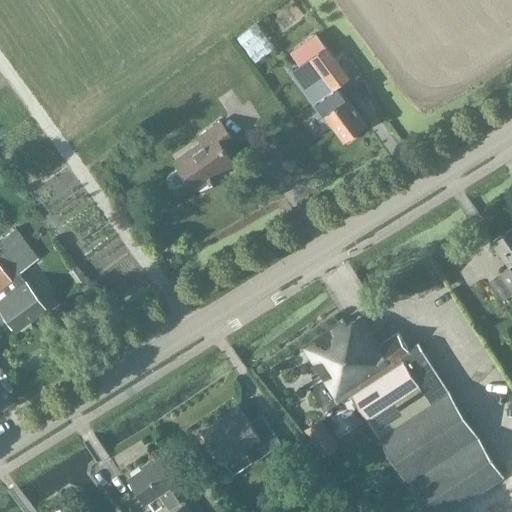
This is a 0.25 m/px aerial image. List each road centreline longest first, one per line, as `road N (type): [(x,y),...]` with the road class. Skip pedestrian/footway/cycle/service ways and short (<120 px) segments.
road 1 (tertiary): [(0,450),(511,130)]
road 2 (track): [(0,66),(195,327)]
